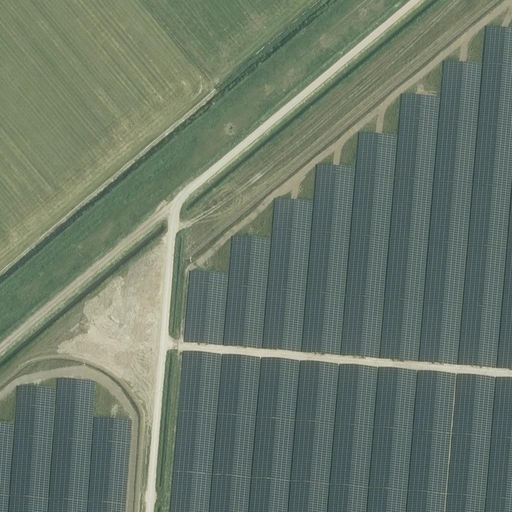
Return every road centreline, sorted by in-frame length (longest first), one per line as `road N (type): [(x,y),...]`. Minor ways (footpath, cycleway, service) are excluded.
road 1 (unclassified): [(150,511),(172,207),(415,0)]
road 2 (track): [(0,349),(172,207)]
